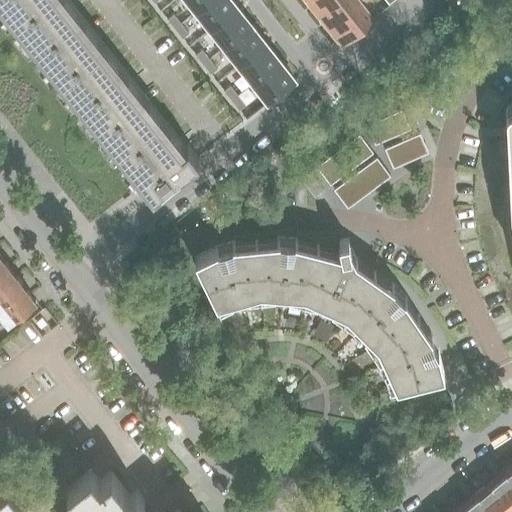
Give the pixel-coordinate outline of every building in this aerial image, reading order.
[(181,149),(62,0),(0,0),(0,3),(152,195),(198,158),(187,144),(181,149)] [(187,0),(196,11),(209,0),(187,0)] [(231,0),(209,0),(196,11),(210,29),(237,7),(231,0)] [(325,0),(306,0),(314,9),(325,0)] [(358,1),(357,0),(325,0),(314,9),(328,26),(358,1)] [(372,18),(358,1),(328,26),(336,36),(341,34),(345,40),(372,18)] [(237,7),(210,29),(225,47),(252,25),(237,7)] [(173,14),(167,19),(174,28),(181,23),(173,14)] [(181,23),(174,28),(182,38),(188,33),(181,23)] [(252,25),(225,47),(239,64),(266,43),(252,25)] [(266,43),(239,64),(253,82),(280,61),(266,43)] [(202,49),(195,54),(203,64),(209,59),(202,49)] [(209,59),(203,64),(210,73),(217,68),(209,59)] [(280,61),(253,82),(268,101),(295,79),(280,61)] [(230,85),(224,90),(231,99),(238,94),(230,85)] [(238,94),(231,99),(239,109),(245,104),(238,94)] [(413,115),(409,106),(401,109),(405,119),(413,115)] [(398,122),(405,119),(401,109),(394,112),(398,122)] [(391,125),(398,122),(394,112),(387,115),(391,125)] [(384,128),(391,125),(387,115),(380,119),(384,128)] [(418,125),(413,115),(405,119),(410,129),(418,125)] [(377,131),(384,128),(380,119),(373,122),(377,131)] [(410,129),(405,119),(398,122),(403,132),(410,129)] [(370,134),(377,131),(373,122),(366,125),(370,134)] [(396,135),(403,132),(398,122),(391,125),(396,135)] [(389,138),(396,135),(391,125),(384,128),(389,138)] [(384,128),(377,131),(381,141),(389,138),(384,128)] [(374,144),(381,141),(377,131),(370,134),(374,144)] [(416,146),(423,143),(419,133),(412,136),(416,146)] [(359,134),(353,139),(359,148),(365,143),(359,134)] [(416,146),(412,136),(405,139),(409,149),(416,146)] [(353,152),(359,148),(353,139),(346,143),(353,152)] [(409,149),(405,139),(398,142),(402,152),(409,149)] [(402,152),(398,142),(391,145),(395,155),(402,152)] [(347,157),(353,152),(346,143),(340,148),(347,157)] [(372,152),(365,143),(359,148),(366,157),(372,152)] [(416,146),(420,156),(427,153),(423,143),(416,146)] [(395,155),(391,145),(384,148),(388,158),(395,155)] [(413,159),(420,156),(416,146),(409,149),(413,159)] [(341,162),(347,157),(340,148),(334,152),(341,162)] [(360,162),(366,157),(359,148),(353,152),(360,162)] [(406,162),(413,159),(409,149),(402,152),(406,162)] [(335,166),(341,162),(334,152),(328,157),(335,166)] [(353,152),(347,157),(354,166),(360,162),(353,152)] [(399,165),(406,162),(402,152),(395,155),(399,165)] [(392,168),(399,165),(395,155),(388,158),(392,168)] [(329,171),(335,166),(328,157),(322,162),(329,171)] [(348,171),(354,166),(347,157),(341,162),(348,171)] [(377,171),(383,167),(376,157),(370,162),(377,171)] [(322,175),(329,171),(322,162),(316,166),(322,175)] [(341,162),(335,166),(341,175),(348,171),(341,162)] [(377,171),(370,162),(364,166),(370,176),(377,171)] [(335,180),(341,175),(335,166),(329,171),(335,180)] [(370,176),(364,166),(357,171),(364,180),(370,176)] [(377,171),(383,180),(390,176),(383,167),(377,171)] [(323,190),(309,171),(300,178),(313,196),(323,190)] [(329,171),(322,175),(329,185),(335,180),(329,171)] [(364,180),(357,171),(351,175),(358,185),(364,180)] [(377,185),(383,180),(377,171),(370,176),(377,185)] [(358,185),(351,175),(345,180),(352,189),(358,185)] [(364,180),(371,190),(377,185),(370,176),(364,180)] [(352,189),(345,180),(339,185),(346,194),(352,189)] [(365,194),(371,190),(364,180),(358,185),(365,194)] [(346,194),(339,185),(333,189),(340,198),(346,194)] [(352,189),(359,199),(365,194),(358,185),(352,189)] [(353,203),(359,199),(352,189),(346,194),(353,203)] [(346,194),(340,198),(347,208),(353,203),(346,194)] [(212,247),(199,254),(194,257),(219,307),(231,300),(246,296),(259,295),(281,294),(288,294),(315,301),(329,308),(353,324),(357,329),(362,334),(378,357),(384,371),(386,378),(389,386),(443,372),(437,348),(431,334),(404,295),(393,285),(355,257),(350,248),(348,238),(338,240),(340,250),(290,240),(275,238),(227,243),(212,247)] [(0,282),(13,272),(0,255),(0,282)] [(0,282),(0,313),(6,321),(34,299),(13,272),(0,282)] [(511,462),(451,511),(507,511),(511,508),(511,462)] [(198,511),(197,511),(179,511),(177,509),(173,511),(134,511),(131,508),(143,498),(135,488),(128,493),(110,471),(99,480),(90,468),(65,488),(83,510),(81,511),(198,511)] [(15,511),(16,511),(26,504),(7,480),(0,485),(0,511),(15,511)]
